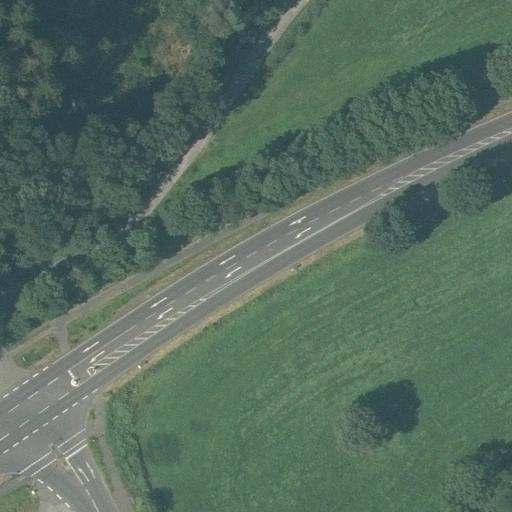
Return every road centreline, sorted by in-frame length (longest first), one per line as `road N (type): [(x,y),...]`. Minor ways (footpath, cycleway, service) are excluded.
road 1 (primary): [(511,132),(352,205),(26,410)]
road 2 (unclassified): [(296,0),(126,229),(0,305)]
road 3 (tertiary): [(95,511),(26,410)]
